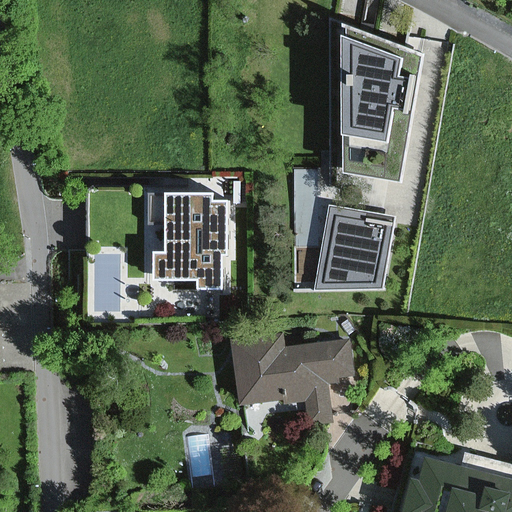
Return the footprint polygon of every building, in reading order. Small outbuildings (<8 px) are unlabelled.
[(422,55),(337,22),(341,174),(400,182),(422,55)] [(224,187),(182,188),(183,251),(163,252),(163,273),(211,272),(211,292),(241,291),(240,205),(224,205),(224,187)] [(395,217),(329,205),(313,291),(382,290),(395,217)] [(93,246),(92,305),(123,305),(124,246),(93,246)] [(362,374),(358,337),(306,343),(304,328),(252,334),(258,393),(323,387),(325,403),(346,401),(343,376),(362,374)] [(511,511),(511,466),(432,448),(417,511),(511,511)]
